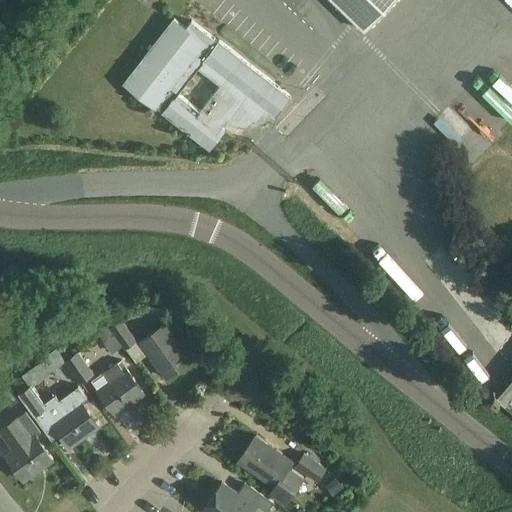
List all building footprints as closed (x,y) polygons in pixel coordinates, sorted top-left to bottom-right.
[(333,0),(364,29),(392,0),(333,0)] [(235,124),(245,126),(255,125),(260,122),(266,118),(270,113),(275,117),(291,96),(219,40),(218,41),(192,20),(186,28),(174,18),(124,82),(210,148),(225,129),(221,127),(227,119),(235,124)] [(449,107),(432,124),(455,147),(472,131),(449,107)] [(480,284),(504,315),(511,308),(511,287),(499,270),(480,284)] [(154,294),(143,301),(151,312),(162,305),(154,294)] [(117,314),(108,321),(111,326),(110,326),(125,347),(136,340),(121,318),(120,319),(117,314)] [(140,340),(167,377),(192,359),(165,322),(140,340)] [(107,324),(96,331),(103,342),(114,334),(107,324)] [(62,356),(71,369),(80,382),(93,373),(74,346),(62,356)] [(52,364),(53,366),(60,376),(71,369),(62,356),(52,364)] [(145,393),(133,377),(121,360),(92,380),(116,414),(145,393)] [(31,384),(18,393),(52,439),(53,439),(51,435),(58,430),(70,446),(99,426),(82,401),(87,397),(79,385),(59,399),(55,394),(44,402),(31,384)] [(511,384),(502,397),(496,393),(492,397),(498,402),(501,399),(511,408),(511,384)] [(15,448),(6,455),(24,480),(53,459),(36,435),(41,431),(26,411),(0,429),(15,448)] [(303,477),(289,467),(293,461),(256,435),(238,461),(275,485),(270,492),(285,503),(303,477)] [(304,453),(296,465),(318,480),(326,468),(304,453)] [(335,477),(325,485),(333,496),(344,487),(335,477)] [(267,511),(274,501),(251,485),(243,496),(222,482),(204,508),(210,511),(252,511),(258,504),(267,511)]
